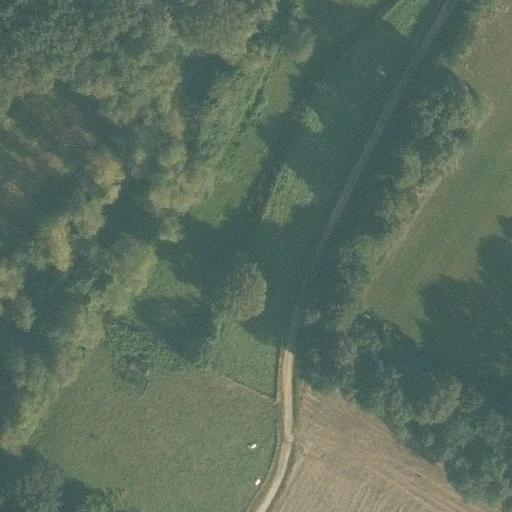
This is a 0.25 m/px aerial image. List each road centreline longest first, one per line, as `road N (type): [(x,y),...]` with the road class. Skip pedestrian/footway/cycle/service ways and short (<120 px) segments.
road 1 (track): [(457,0),(314,268),(299,326),(285,460),(260,511)]
road 2 (track): [(105,35),(38,55),(0,96)]
